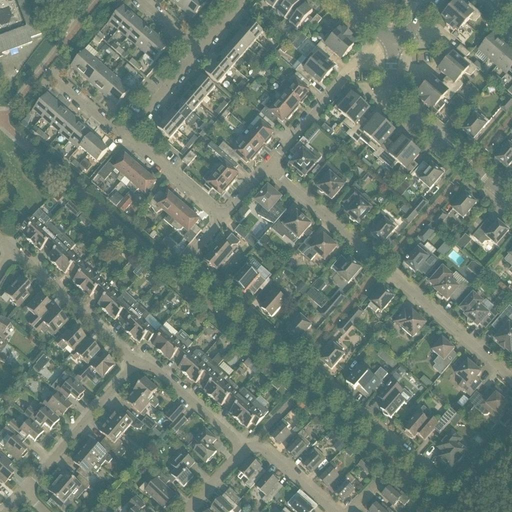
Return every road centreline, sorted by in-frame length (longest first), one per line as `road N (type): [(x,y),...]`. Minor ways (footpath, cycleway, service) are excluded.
road 1 (residential): [(191,257),(440,482),(459,482),(511,428)]
road 2 (residential): [(511,380),(268,166)]
road 3 (tertiary): [(511,200),(401,106),(391,89),(392,39)]
road 4 (residential): [(136,362),(24,493)]
road 5 (residential): [(11,249),(136,362)]
road 6 (residential): [(244,447),(136,362)]
road 7 (residential): [(224,217),(126,134)]
road 8 (residential): [(268,166),(348,71)]
